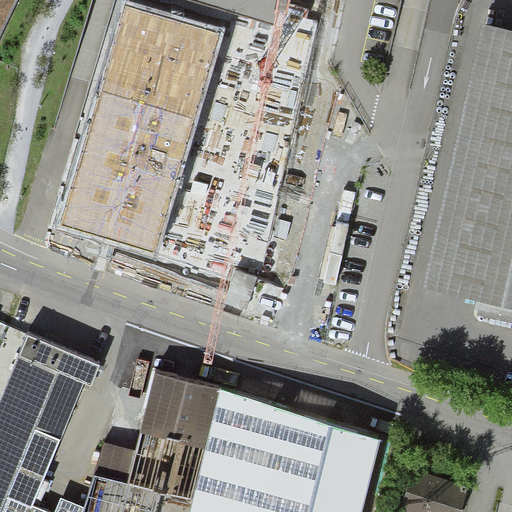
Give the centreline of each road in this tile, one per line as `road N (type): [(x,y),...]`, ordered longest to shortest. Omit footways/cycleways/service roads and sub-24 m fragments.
road 1 (residential): [(0,261),(511,436)]
road 2 (unknown): [(146,315),(50,490)]
